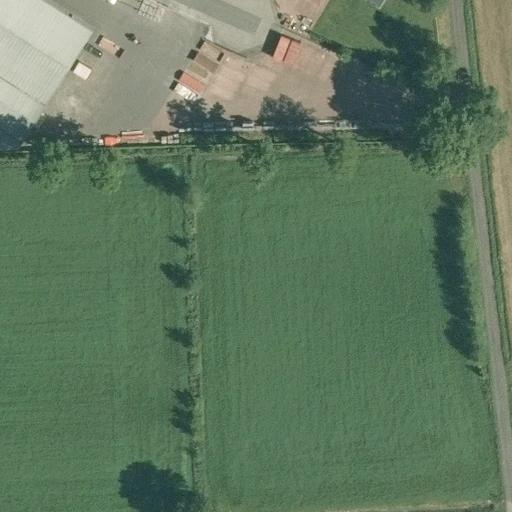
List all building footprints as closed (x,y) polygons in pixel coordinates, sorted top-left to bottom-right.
[(0,0),(0,144),(20,144),(93,27),(49,0),(0,0)] [(298,38),(292,62),(323,70),(330,46),(298,38)] [(210,95),(232,53),(213,42),(190,84),(210,95)] [(110,63),(114,74),(137,65),(132,54),(110,63)] [(228,84),(275,103),(284,82),(237,62),(228,84)] [(117,92),(142,82),(136,68),(112,78),(117,92)] [(372,75),(372,92),(401,92),(401,76),(372,75)] [(98,86),(75,91),(78,103),(100,98),(98,86)]
